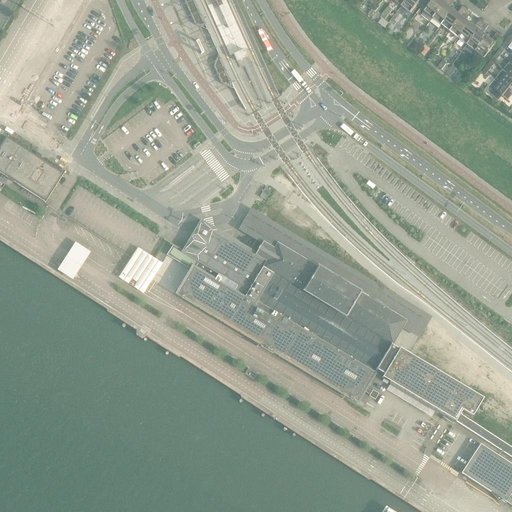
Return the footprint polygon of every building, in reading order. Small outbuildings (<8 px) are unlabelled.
[(183,0),(193,23),(194,24),(194,25),(195,25),(196,26),(205,29),(206,29),(206,30),(207,30),(193,0),(183,0)] [(406,0),(401,6),(410,13),(416,5),(420,8),(425,0),(424,0),(406,0)] [(433,18),(447,0),(432,0),(430,4),(425,0),(420,8),(424,11),(421,15),(430,22),(433,18)] [(447,0),(433,18),(441,24),(453,9),(449,6),(454,0),(447,0)] [(458,13),(453,9),(441,24),(450,31),(467,10),(463,6),(458,13)] [(467,10),(450,31),(459,38),(470,23),(466,19),(471,13),(467,10)] [(475,26),(470,23),(459,38),(467,45),(484,23),(480,19),(475,26)] [(484,23),(467,45),(475,51),(487,36),(483,33),(488,26),(484,23)] [(484,58),(501,36),(497,33),(492,39),(487,36),(475,51),(484,58)] [(213,66),(213,67),(213,68),(214,68),(214,69),(220,83),(221,84),(222,84),(222,85),(223,85),(232,88),(232,89),(233,89),(233,88),(233,87),(232,87),(232,86),(218,54),(217,54),(217,55),(217,56),(214,64),(214,65),(213,66)] [(511,64),(509,62),(503,70),(511,77),(511,64)] [(511,77),(503,70),(502,70),(496,78),(511,90),(511,77)] [(511,95),(511,90),(496,78),(489,86),(489,87),(488,88),(488,89),(488,90),(488,91),(489,92),(489,93),(490,94),(490,95),(498,101),(502,96),(508,101),(511,95)] [(63,174),(42,160),(6,137),(5,138),(0,145),(0,173),(45,203),(63,174)] [(265,188),(259,197),(265,200),(270,191),(265,188)] [(406,321),(402,328),(419,338),(432,314),(271,221),(262,216),(250,209),(245,216),(238,227),(253,236),(255,238),(259,240),(262,242),(274,249),(277,243),(281,246),(282,244),(284,246),(284,247),(298,256),(300,255),(302,256),(301,258),(317,268),(318,267),(360,292),(360,293),(367,297),(375,302),(377,298),(392,307),(389,311),(406,321)] [(196,260),(199,262),(247,291),(262,267),(265,261),(267,258),(209,223),(207,222),(200,218),(196,224),(181,250),(187,254),(196,260)] [(255,238),(253,236),(245,249),(248,251),(251,253),(259,240),(255,238)] [(274,249),(262,242),(254,254),(265,261),(262,267),(267,270),(249,301),(195,268),(193,271),(190,269),(175,294),(261,346),(261,347),(272,354),(272,353),(357,403),(364,392),(370,395),(372,392),(366,388),(375,373),(374,373),(376,370),(391,345),(392,345),(402,328),(406,321),(389,311),(392,307),(377,298),(375,302),(367,297),(360,293),(360,292),(318,267),(317,268),(301,258),(302,256),(300,255),(298,256),(284,247),(284,246),(282,244),(281,246),(277,243),(274,249)] [(181,250),(172,245),(166,254),(167,255),(190,269),(192,267),(196,260),(187,254),(181,250)] [(76,247),(73,252),(82,258),(85,253),(76,247)] [(152,258),(137,249),(132,258),(119,278),(143,293),(162,264),(161,263),(155,260),(152,258)] [(65,265),(62,269),(71,275),(74,270),(65,265)] [(398,350),(391,345),(376,370),(394,381),(393,383),(433,408),(435,406),(437,407),(435,410),(444,416),(448,418),(455,421),(459,414),(461,410),(472,416),(482,398),(470,391),(399,348),(398,350)] [(511,447),(459,414),(455,421),(511,458),(511,447)] [(505,502),(509,496),(511,498),(511,465),(480,444),(461,473),(465,475),(492,493),(495,499),(498,497),(505,502)]
